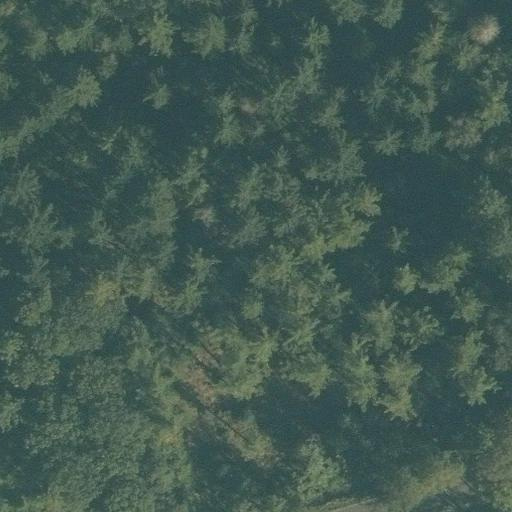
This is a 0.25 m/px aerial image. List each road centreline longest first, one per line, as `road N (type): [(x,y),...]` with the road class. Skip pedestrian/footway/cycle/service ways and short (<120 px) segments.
road 1 (track): [(384,0),(437,154)]
road 2 (secondary): [(379,511),(511,470)]
